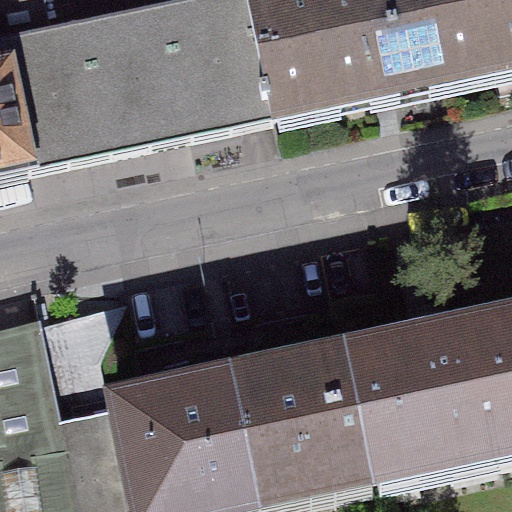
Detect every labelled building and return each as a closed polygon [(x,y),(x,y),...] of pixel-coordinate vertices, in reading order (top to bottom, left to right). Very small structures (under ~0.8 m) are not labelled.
[(0,50),(240,0),(0,0),(0,179),(26,174),(0,50)] [(251,12),(248,0),(240,0),(0,50),(26,174),(218,135),(273,123),(249,12),(251,12)] [(383,100),(493,77),(476,0),(307,0),(251,12),(249,12),(273,123),(383,100)] [(511,0),(476,0),(493,77),(511,73),(511,0)] [(511,355),(508,335),(453,346),(448,324),(434,327),(421,329),(425,352),(346,369),(371,489),(511,459),(511,355)] [(0,511),(77,511),(60,430),(40,333),(0,342),(0,511)] [(259,511),(371,489),(346,369),(345,369),(345,370),(252,389),(233,393),(257,511),(259,511)] [(257,511),(233,393),(143,412),(60,430),(77,511),(257,511)]
